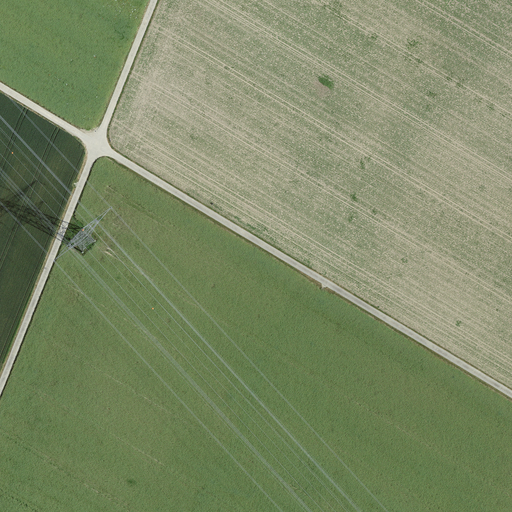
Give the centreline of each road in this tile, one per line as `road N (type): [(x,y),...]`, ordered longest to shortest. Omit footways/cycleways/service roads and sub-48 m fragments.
road 1 (track): [(511,394),(96,145)]
road 2 (track): [(0,86),(96,145),(0,388)]
road 3 (track): [(154,0),(96,145)]
